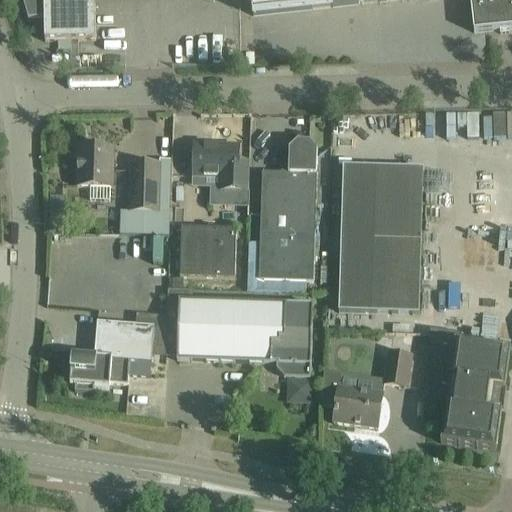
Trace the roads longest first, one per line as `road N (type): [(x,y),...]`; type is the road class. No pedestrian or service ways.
road 1 (unclassified): [(15,112),(72,101),(511,89)]
road 2 (unclassified): [(4,443),(27,210),(15,112)]
road 3 (tertiary): [(363,511),(179,480)]
